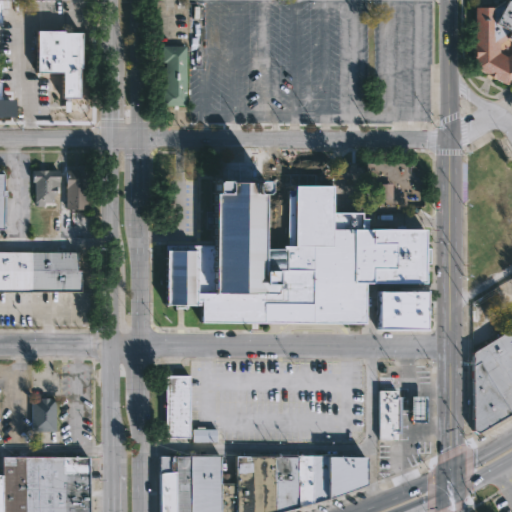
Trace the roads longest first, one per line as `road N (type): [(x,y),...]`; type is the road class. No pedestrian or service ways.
road 1 (residential): [(449,346),(0,345)]
road 2 (secondary): [(107,137),(110,511)]
road 3 (secondary): [(139,511),(137,139)]
road 4 (tertiary): [(450,511),(449,139)]
road 5 (residential): [(387,139),(137,139)]
road 6 (tertiary): [(449,139),(448,0)]
road 7 (secondary): [(137,139),(136,0)]
road 8 (secondary): [(105,0),(107,137)]
